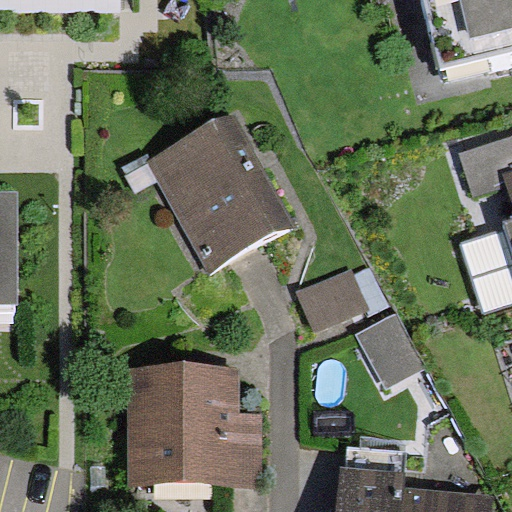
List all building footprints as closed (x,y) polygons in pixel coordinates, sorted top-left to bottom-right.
[(511,0),(424,0),(444,81),(511,64),(511,0)] [(150,164),(212,274),(296,227),(234,117),(150,164)] [(502,174),(511,170),(511,139),(461,156),(474,197),(506,186),(502,174)] [(511,299),(511,170),(502,174),(506,186),(511,203),(511,217),(502,221),(505,233),(467,245),(487,307),(511,299)] [(0,312),(18,313),(18,199),(0,198),(0,312)] [(299,291),(317,330),(367,308),(349,269),(299,291)] [(395,314),(357,336),(386,387),(425,366),(395,314)] [(133,365),(133,483),(263,483),(263,411),(241,411),(241,365),(133,365)] [(339,511),(488,511),(490,499),(405,492),(407,471),(344,465),(339,511)]
